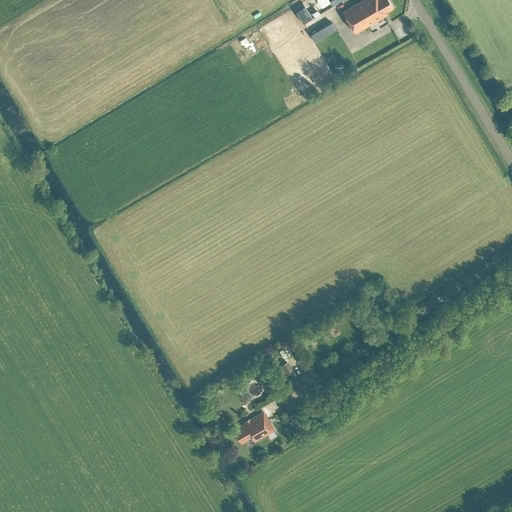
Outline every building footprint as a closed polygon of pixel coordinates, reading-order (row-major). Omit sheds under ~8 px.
[(304,0),(294,6),(304,22),(341,0),(304,0)] [(359,0),(343,9),(352,24),(355,31),(385,14),(383,12),(394,6),(390,0),(359,0)] [(331,21),(323,25),(328,33),(335,29),(331,21)] [(317,28),(310,33),(315,41),(322,36),(317,28)] [(288,378),(293,385),(300,380),(287,360),(278,366),(286,379),(288,378)] [(270,389),(278,384),(273,375),(265,380),(270,389)] [(309,422),(310,422),(299,407),(289,414),(299,429),(300,429),(302,433),(312,426),(309,422)] [(274,427),(264,410),(244,421),(245,423),(235,429),(242,440),(252,434),(255,439),(274,427)]
